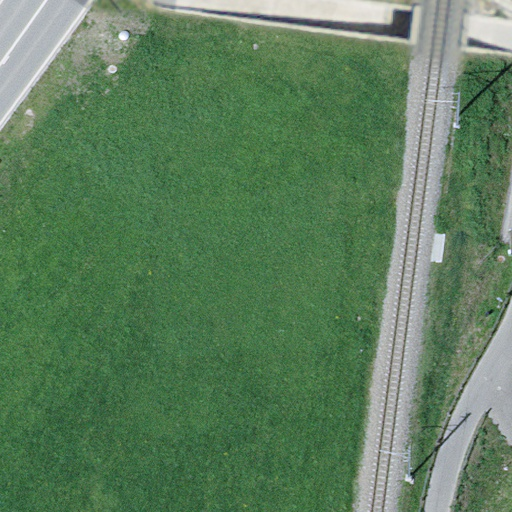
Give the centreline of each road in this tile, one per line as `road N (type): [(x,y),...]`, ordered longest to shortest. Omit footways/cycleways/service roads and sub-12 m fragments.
road 1 (track): [(511,40),(199,0)]
road 2 (residential): [(465,511),(511,367)]
